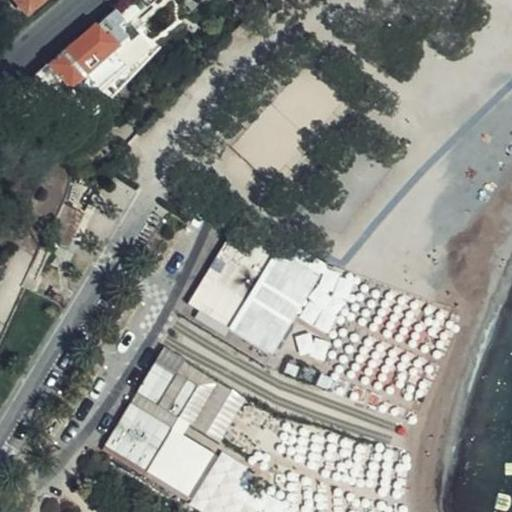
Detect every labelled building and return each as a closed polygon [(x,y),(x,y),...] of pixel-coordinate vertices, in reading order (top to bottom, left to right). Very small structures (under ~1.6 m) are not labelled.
[(10,0),(25,15),(42,0),(10,0)] [(52,90),(53,89),(63,75),(157,6),(152,0),(125,0),(13,95),(28,109),(35,104),(45,117),(62,101),(52,90)] [(53,89),(59,84),(62,82),(70,91),(74,88),(85,101),(124,68),(113,54),(161,11),(157,6),(63,75),(53,89)] [(58,211),(42,240),(64,250),(82,214),(60,204),(58,211)] [(234,226),(189,307),(276,355),(321,274),(234,226)] [(250,398),(166,347),(158,360),(151,357),(138,378),(144,382),(104,449),(202,511),(237,511),(259,473),(218,448),(250,398)] [(140,350),(127,371),(138,378),(151,357),(140,350)]
